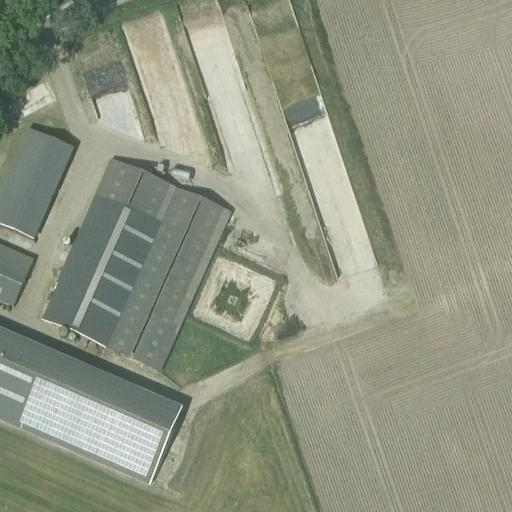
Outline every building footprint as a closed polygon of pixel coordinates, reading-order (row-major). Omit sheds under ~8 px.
[(27,131),(20,147),(65,166),(72,151),(31,133),(27,131)] [(204,140),(213,165),(227,160),(218,135),(204,140)] [(20,147),(0,193),(46,213),(65,166),(20,147)] [(42,323),(157,374),(227,215),(112,163),(42,323)] [(0,193),(0,228),(33,242),(46,213),(0,193)] [(0,302),(15,309),(34,262),(0,246),(0,302)] [(0,416),(17,424),(39,371),(0,354),(0,416)]
